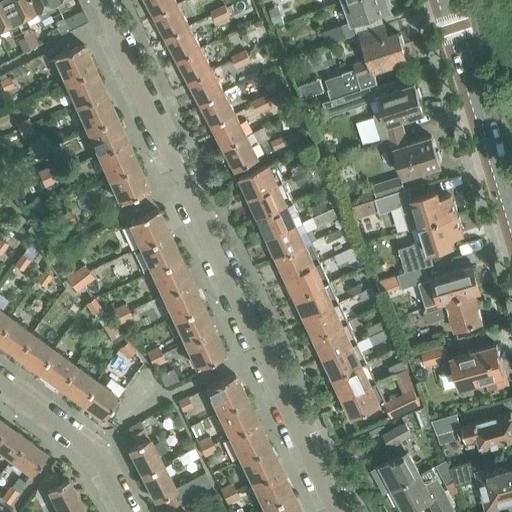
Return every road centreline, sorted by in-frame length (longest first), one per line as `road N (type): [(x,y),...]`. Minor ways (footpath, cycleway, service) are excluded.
road 1 (residential): [(99,0),(344,511)]
road 2 (tertiary): [(511,223),(443,0)]
road 3 (residential): [(125,511),(96,457),(0,384)]
